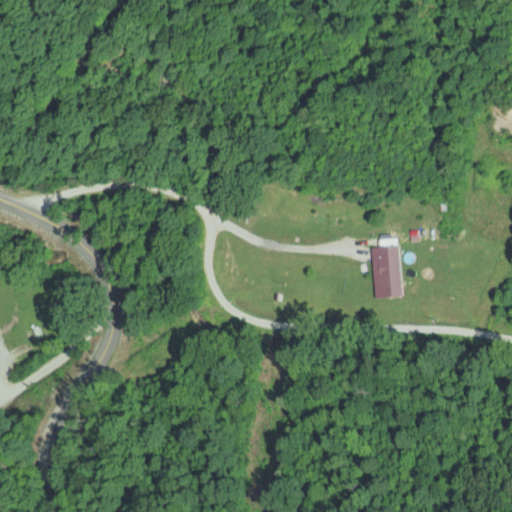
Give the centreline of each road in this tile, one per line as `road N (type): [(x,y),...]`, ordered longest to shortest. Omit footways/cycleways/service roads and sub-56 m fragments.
road 1 (residential): [(28,213),(98,186),(168,191),(208,222),(212,284),(242,317),(511,340)]
road 2 (secondary): [(60,511),(64,430),(109,345),(112,301),(105,277),(74,240),(0,199)]
road 3 (residential): [(109,345),(8,388),(0,400)]
